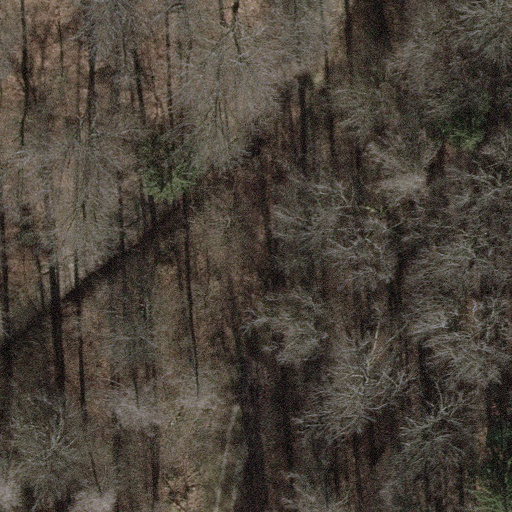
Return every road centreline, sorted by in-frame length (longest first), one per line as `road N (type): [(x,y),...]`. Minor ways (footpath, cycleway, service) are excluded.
road 1 (track): [(344,0),(304,83),(231,458),(229,511)]
road 2 (track): [(304,83),(0,330)]
